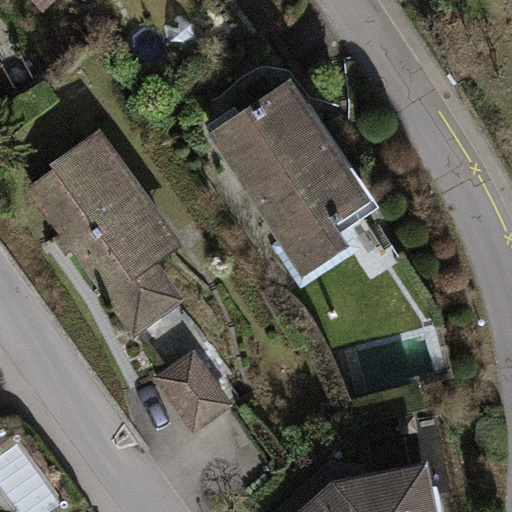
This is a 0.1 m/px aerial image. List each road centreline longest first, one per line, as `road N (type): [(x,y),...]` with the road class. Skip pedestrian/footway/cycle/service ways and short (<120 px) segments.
road 1 (residential): [(349,0),(475,202),(511,311)]
road 2 (residential): [(146,511),(0,302)]
